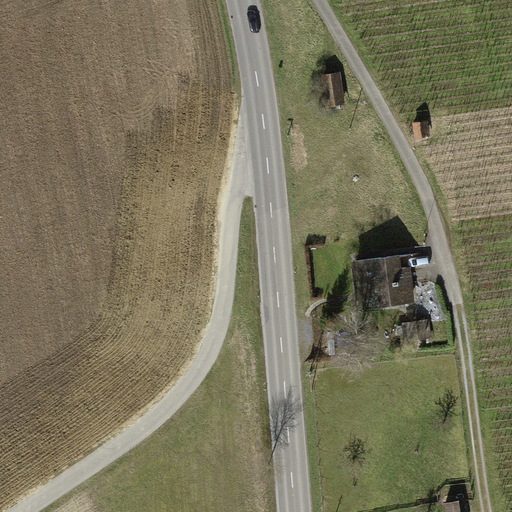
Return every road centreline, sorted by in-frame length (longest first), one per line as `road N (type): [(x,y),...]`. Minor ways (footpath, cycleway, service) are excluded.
road 1 (track): [(484,511),(458,305),(427,192),(319,0)]
road 2 (secondary): [(244,0),(267,157),(295,511)]
road 3 (track): [(31,511),(138,439),(215,350),(232,215),(244,177),(267,157)]
